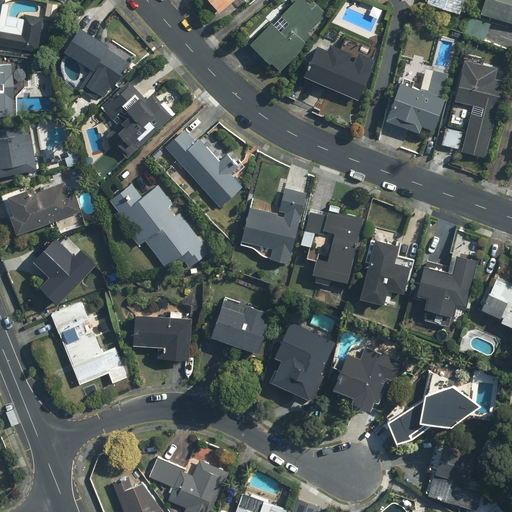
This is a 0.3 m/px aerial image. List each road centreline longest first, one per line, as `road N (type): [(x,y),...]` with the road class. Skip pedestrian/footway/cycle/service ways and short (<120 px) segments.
road 1 (tertiary): [(147,0),(220,81),(279,125),(511,217)]
road 2 (residential): [(42,445),(144,408),(183,409),(257,433),(328,471),(355,473)]
